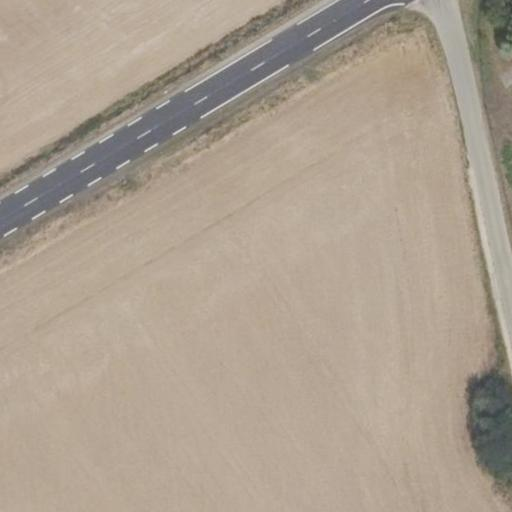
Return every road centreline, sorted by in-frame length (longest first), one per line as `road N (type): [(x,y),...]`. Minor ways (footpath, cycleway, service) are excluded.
road 1 (primary): [(0,223),(371,0)]
road 2 (unclassified): [(511,323),(442,0)]
